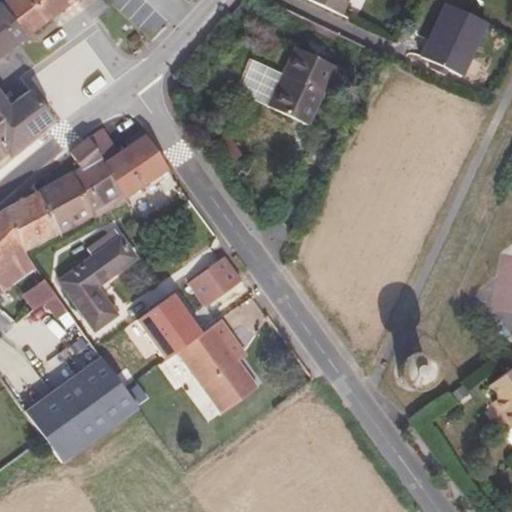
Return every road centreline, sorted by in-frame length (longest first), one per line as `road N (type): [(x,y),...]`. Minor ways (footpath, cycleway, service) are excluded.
road 1 (residential): [(137,86),(360,401)]
road 2 (unclassified): [(360,401),(441,511)]
